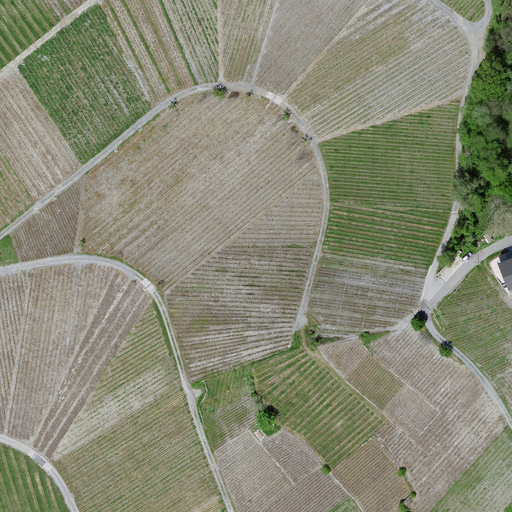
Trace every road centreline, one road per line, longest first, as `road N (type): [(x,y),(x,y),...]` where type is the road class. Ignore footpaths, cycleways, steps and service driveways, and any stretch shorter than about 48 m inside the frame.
road 1 (track): [(304,321),(340,198),(339,164),(310,103),(264,80),(206,81),(164,103),(0,238)]
road 2 (track): [(232,511),(171,303),(155,280),(107,257),(0,272)]
road 3 (track): [(480,31),(450,232),(425,308)]
road 4 (track): [(425,308),(431,334),(475,375),(511,427)]
road 5 (track): [(0,74),(97,0)]
